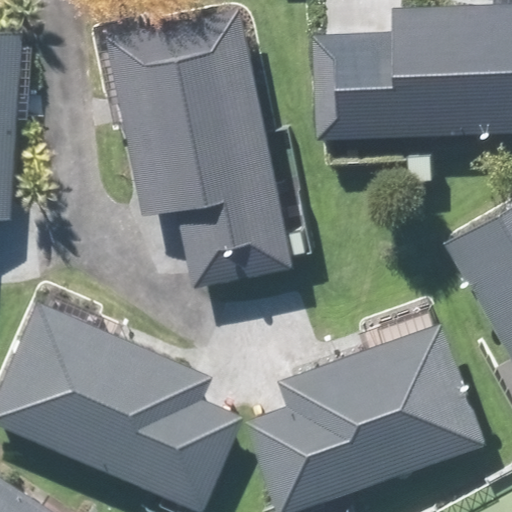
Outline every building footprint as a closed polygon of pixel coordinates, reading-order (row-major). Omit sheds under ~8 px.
[(310,255),(260,0),(225,0),(124,20),(160,205),(190,199),(204,276),(310,255)] [(303,30),(307,139),(511,132),(511,0),(485,0),(381,4),(382,27),(303,30)] [(0,17),(0,206),(17,208),(29,20),(0,17)] [(511,198),(436,241),(511,375),(511,198)] [(46,289),(0,391),(0,411),(207,502),(249,407),(209,389),(219,365),(46,289)] [(245,421),(277,511),(292,511),(485,445),(441,319),(276,376),(287,407),(245,421)] [(82,511),(83,511),(0,455),(0,511),(82,511)]
